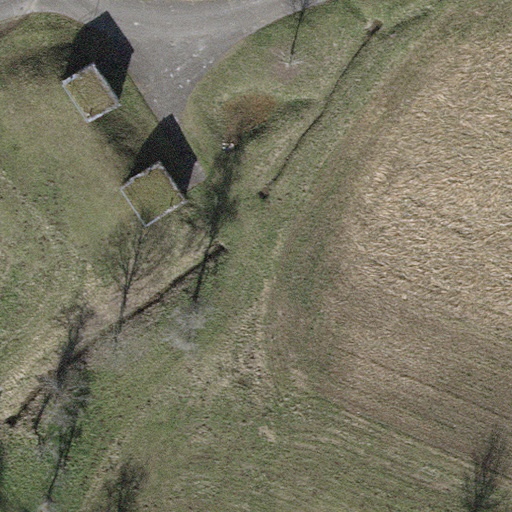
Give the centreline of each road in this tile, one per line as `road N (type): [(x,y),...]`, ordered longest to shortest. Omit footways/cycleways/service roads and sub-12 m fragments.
road 1 (track): [(48,3),(120,18),(229,24),(325,0)]
road 2 (track): [(120,18),(165,99),(269,14)]
